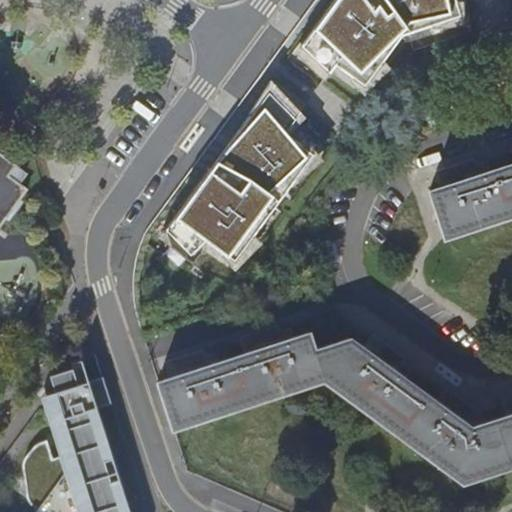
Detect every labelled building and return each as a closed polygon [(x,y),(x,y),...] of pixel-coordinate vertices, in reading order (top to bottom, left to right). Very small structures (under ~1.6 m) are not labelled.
[(335,0),(300,45),(329,73),(335,65),(365,85),(402,35),(460,17),(454,0),(335,0)] [(192,254),(207,240),(236,261),(314,153),(286,133),(296,118),(268,90),(165,230),(192,254)] [(0,153),(0,228),(28,190),(9,176),(17,165),(0,153)] [(461,173),(478,167),(477,161),(459,166),(461,173)] [(490,163),(478,167),(461,173),(459,166),(439,173),(444,188),(431,192),(446,238),(511,216),(511,165),(492,172),(490,163)] [(280,328),(261,334),(263,340),(282,334),(280,330),(280,328)] [(511,399),(503,402),(509,418),(488,424),(483,410),(477,412),(474,416),(462,408),(465,403),(447,390),(438,403),(407,381),(413,373),(403,366),(388,355),(391,350),(374,338),(372,340),(365,351),(350,340),(315,352),(310,335),(295,340),(292,330),(282,334),(263,340),(261,334),(241,340),(247,356),(222,364),(219,355),(208,359),(191,364),(189,358),(167,364),(172,380),(160,384),(175,431),(283,395),(324,382),(370,414),(461,479),(465,482),(494,473),(511,466),(511,399)] [(388,355),(403,366),(406,361),(391,350),(388,355)] [(191,364),(208,359),(205,352),(189,358),(191,364)] [(127,511),(95,410),(110,405),(95,355),(58,367),(59,373),(47,377),(53,394),(38,397),(73,511),(127,511)] [(474,416),(477,412),(465,403),(462,408),(474,416)]
